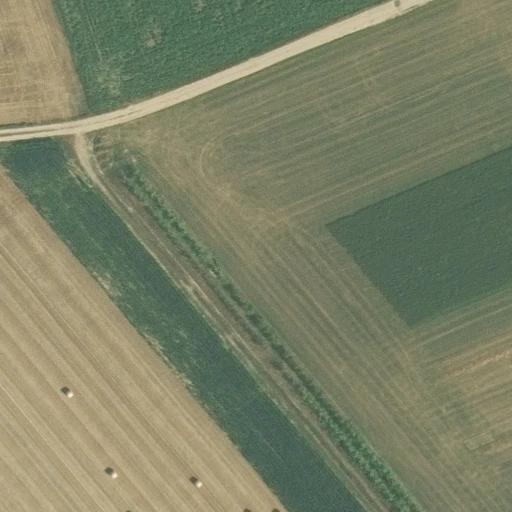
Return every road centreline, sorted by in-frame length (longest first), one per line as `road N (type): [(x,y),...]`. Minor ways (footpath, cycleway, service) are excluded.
road 1 (track): [(0,147),(88,143),(169,119),(456,0)]
road 2 (track): [(66,140),(370,511)]
